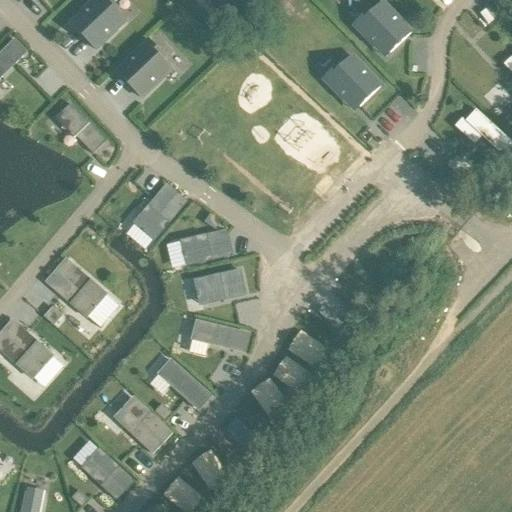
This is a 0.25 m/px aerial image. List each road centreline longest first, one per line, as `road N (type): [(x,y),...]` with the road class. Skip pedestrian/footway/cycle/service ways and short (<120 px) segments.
road 1 (unclassified): [(283,244),(273,318),(249,372),(130,511)]
road 2 (unclassified): [(140,150),(0,311)]
road 3 (unclassified): [(1,0),(140,150)]
road 4 (unclassified): [(387,153),(439,103),(443,25),(471,0)]
road 5 (unclassified): [(140,150),(283,244)]
road 6 (unclassified): [(283,244),(387,153)]
road 7 (track): [(496,259),(434,343),(425,369)]
